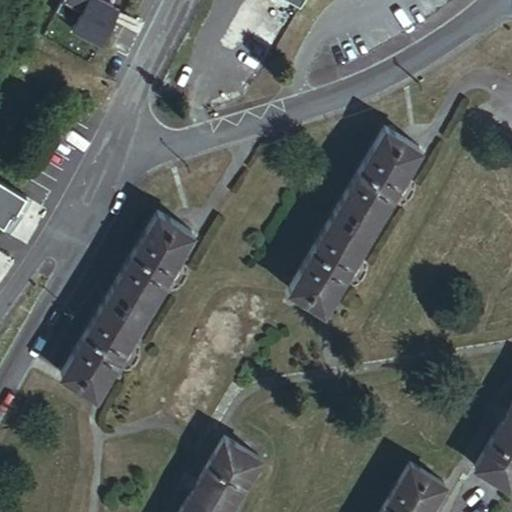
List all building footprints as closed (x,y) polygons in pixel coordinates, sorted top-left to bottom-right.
[(96,0),(63,0),(55,17),(75,27),(72,34),(101,48),(113,22),(108,19),(113,8),(96,0)] [(266,46),(291,4),(285,0),(277,0),(253,38),(266,46)] [(323,307),(418,144),(383,124),(289,287),(323,307)] [(206,163),(185,198),(216,216),(236,180),(206,163)] [(0,228),(2,229),(12,212),(15,214),(25,197),(0,181),(0,228)] [(97,392),(192,231),(156,209),(61,372),(97,392)] [(511,485),(511,482),(511,406),(477,465),(511,485)] [(225,511),(259,455),(224,433),(197,480),(191,490),(177,511),(225,511)] [(428,511),(448,480),(413,459),(380,511),(428,511)] [(191,490),(197,480),(192,476),(186,486),(191,490)]
